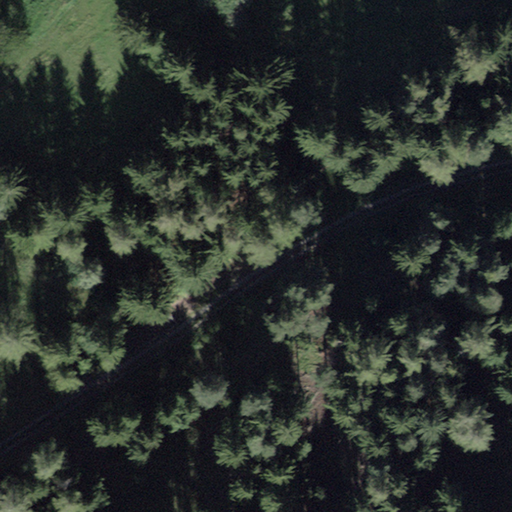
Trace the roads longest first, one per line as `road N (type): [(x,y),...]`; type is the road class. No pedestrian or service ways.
road 1 (track): [(0,415),(183,284),(243,229)]
road 2 (track): [(243,229),(427,170),(511,160)]
